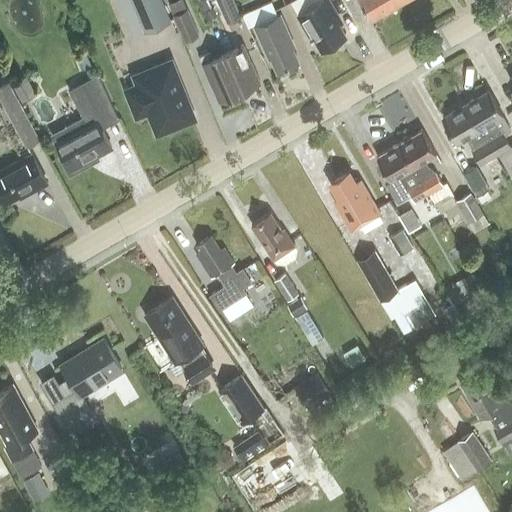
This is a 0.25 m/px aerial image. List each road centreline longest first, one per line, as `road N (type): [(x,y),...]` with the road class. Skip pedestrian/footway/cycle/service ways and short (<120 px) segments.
road 1 (tertiary): [(0,300),(511,2)]
road 2 (track): [(142,218),(281,420),(324,429),(386,390),(415,388)]
